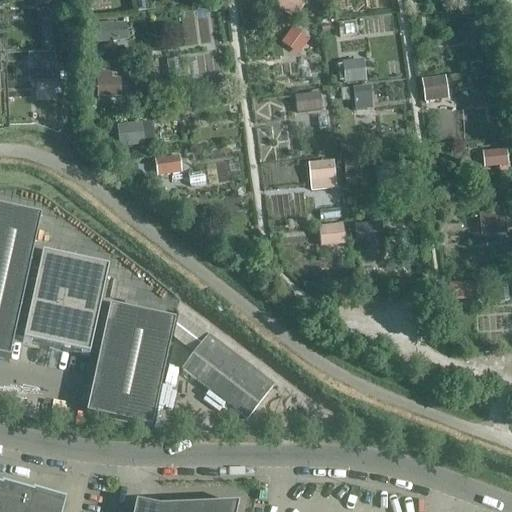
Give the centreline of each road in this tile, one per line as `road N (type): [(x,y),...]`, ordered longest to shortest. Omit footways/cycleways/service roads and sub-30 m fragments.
road 1 (unclassified): [(0,150),(61,166),(366,390),(511,444)]
road 2 (unclassified): [(511,508),(340,459),(92,454),(0,436)]
